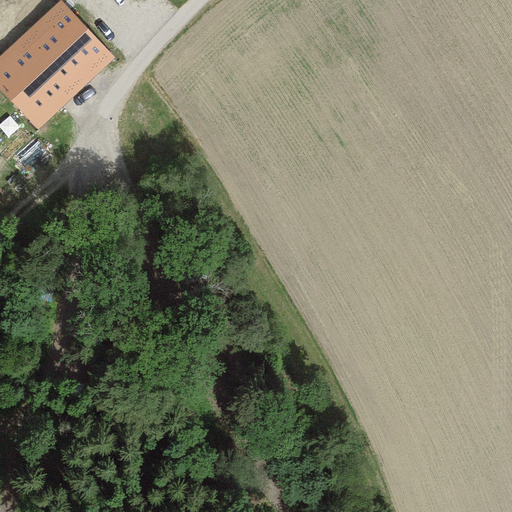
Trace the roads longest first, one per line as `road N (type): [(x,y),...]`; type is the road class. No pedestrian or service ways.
road 1 (track): [(16,511),(48,361),(111,355),(230,400),(289,511)]
road 2 (track): [(102,141),(48,361)]
